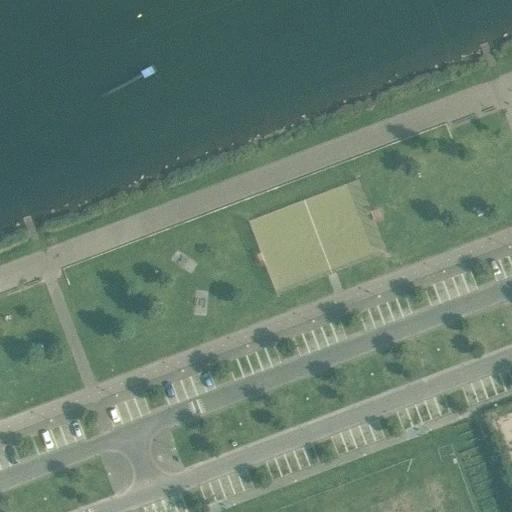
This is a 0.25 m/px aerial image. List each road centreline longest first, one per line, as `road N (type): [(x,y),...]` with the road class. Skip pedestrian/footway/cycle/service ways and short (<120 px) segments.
road 1 (residential): [(511,289),(0,483)]
road 2 (residential): [(103,511),(511,357)]
